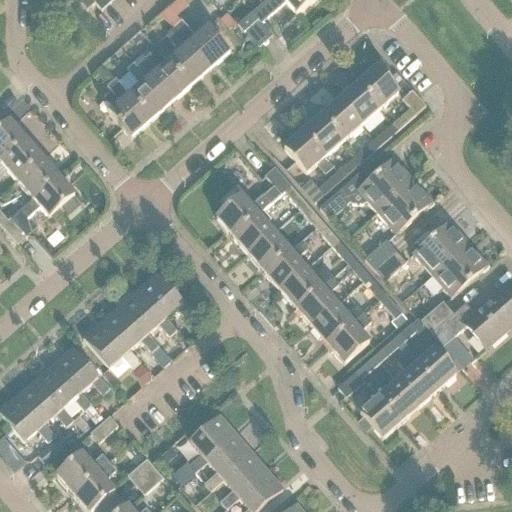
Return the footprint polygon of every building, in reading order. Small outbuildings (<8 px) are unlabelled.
[(85,14),(94,7),(87,0),(83,0),(77,5),(85,14)] [(100,14),(110,5),(105,0),(87,0),(94,7),(100,14)] [(228,0),(210,0),(218,9),(228,0)] [(268,0),(236,29),(242,36),(256,24),(259,28),(283,7),(294,20),(316,0),(268,0)] [(167,11),(159,18),(173,34),(181,27),(174,20),(167,11)] [(226,17),(218,24),(227,34),(235,27),(226,17)] [(205,30),(193,41),(181,27),(173,34),(209,75),(229,58),(205,30)] [(166,65),(189,92),(209,75),(173,34),(166,40),(178,54),(166,65)] [(170,109),(189,92),(166,65),(154,75),(142,61),(134,68),(170,109)] [(170,109),(134,68),(127,74),(139,88),(127,99),(126,99),(150,126),(170,109)] [(374,73),(356,89),(378,115),(397,99),(374,73)] [(126,99),(127,99),(114,84),(106,92),(118,106),(106,117),(130,144),(150,126),(126,99)] [(338,105),(360,131),(378,115),(356,89),(338,105)] [(319,121),(342,147),(360,131),(338,105),(319,121)] [(391,127),(397,134),(414,119),(408,113),(391,127)] [(342,147),(319,121),(301,137),(324,163),(342,147)] [(0,167),(25,145),(9,126),(0,134),(0,167)] [(378,151),(397,134),(391,127),(372,144),(378,151)] [(283,153),(305,179),(315,171),(323,180),(332,173),(323,163),(324,163),(301,137),(283,153)] [(361,166),(378,151),(372,144),(355,159),(361,166)] [(0,167),(16,186),(41,163),(25,145),(0,167)] [(342,182),(361,166),(355,159),(336,176),(342,182)] [(31,204),(57,181),(41,163),(16,186),(31,204)] [(393,164),(364,190),(355,180),(318,212),(328,224),(349,206),(351,208),(362,208),(365,206),(375,218),(411,186),(393,164)] [(281,198),(289,191),(272,172),(263,181),(272,191),(279,200),(281,198)] [(322,199),(342,182),(336,176),(317,193),(322,199)] [(57,181),(31,204),(32,204),(19,215),(26,223),(38,212),(48,222),(73,200),(57,181)] [(430,208),(411,186),(375,218),(394,239),(430,208)] [(272,191),(262,200),(269,209),(280,200),(279,200),(272,191)] [(298,215),(305,210),(289,191),(281,198),(282,197),(298,215)] [(229,211),(215,223),(231,242),(262,215),(269,209),(262,200),(249,211),(233,192),(221,202),(229,211)] [(314,234),(321,228),(305,210),(298,215),(314,234)] [(273,238),(264,227),(269,223),(262,215),(231,242),(247,260),(273,238)] [(0,231),(9,223),(6,226),(0,218),(0,231)] [(9,223),(0,231),(16,250),(26,242),(9,223)] [(330,251),(336,245),(321,228),(314,234),(330,251)] [(431,281),(467,250),(448,228),(412,260),(431,281)] [(247,260),(263,278),(289,256),(273,238),(247,260)] [(346,270),(352,264),(336,245),(330,251),(346,270)] [(289,256),(263,278),(279,296),(304,274),(295,263),(306,253),(300,246),(289,256)] [(374,276),(395,258),(384,246),(363,264),(374,276)] [(467,250),(431,281),(450,303),(486,271),(467,250)] [(395,258),(374,276),(383,286),(403,268),(395,258)] [(361,288),(368,282),(352,264),(346,270),(361,288)] [(304,274),(279,296),(294,314),(331,282),(324,274),(313,284),(304,274)] [(155,279),(137,295),(163,325),(165,323),(175,314),(186,326),(194,320),(182,307),(180,308),(155,279)] [(336,310),(326,299),(338,289),(331,282),(294,314),(310,332),(336,310)] [(377,306),(384,300),(368,282),(361,288),(377,306)] [(484,354),(511,329),(511,301),(504,292),(473,320),(464,309),(431,338),(432,339),(442,351),(464,332),(484,354)] [(145,341),(147,339),(157,330),(168,342),(176,336),(165,323),(163,325),(137,295),(119,311),(145,341)] [(384,300),(377,306),(393,324),(400,319),(384,300)] [(429,335),(450,317),(441,306),(420,325),(429,335)] [(352,328),(351,327),(362,318),(355,310),(345,320),(336,310),(310,332),(326,350),(352,328)] [(127,357),(129,355),(139,346),(150,358),(158,352),(147,339),(145,341),(119,311),(101,327),(127,357)] [(393,324),(390,327),(395,332),(404,324),(400,319),(393,324)] [(413,325),(409,329),(415,336),(414,337),(423,348),(432,339),(431,338),(429,335),(420,325),(417,322),(413,325)] [(121,362),(132,374),(139,367),(129,355),(127,357),(101,327),(82,343),(108,373),(121,362)] [(352,328),(326,350),(342,369),(368,347),(352,328)] [(391,344),(397,351),(414,337),(415,336),(409,329),(391,344)] [(379,367),(397,351),(391,344),(373,360),(379,367)] [(158,352),(150,358),(163,373),(170,366),(158,352)] [(70,353),(52,370),(78,399),(80,398),(90,388),(101,401),(109,394),(97,381),(96,382),(87,372),(70,353)] [(414,370),(436,396),(455,380),(432,354),(414,370)] [(361,382),(379,367),(373,360),(355,375),(361,382)] [(91,368),(87,372),(96,382),(97,381),(100,378),(91,368)] [(152,382),(140,369),(131,376),(143,390),(152,382)] [(60,415),(62,413),(72,404),(83,417),(91,410),(80,398),(78,399),(52,370),(34,385),(60,415)] [(418,412),(436,396),(414,370),(395,386),(418,412)] [(360,383),(361,382),(355,375),(336,393),(344,403),(363,386),(360,383)] [(42,431),(44,429),(54,420),(65,432),(73,426),(62,413),(60,415),(34,385),(16,401),(42,431)] [(377,390),(372,395),(400,428),(418,412),(395,386),(385,395),(381,391),(377,390)] [(381,444),(400,428),(372,395),(366,400),(366,404),(370,409),(359,418),(362,422),(371,432),(381,444)] [(36,436),(47,448),(55,442),(44,429),(42,431),(16,401),(0,415),(0,420),(23,447),(36,436)] [(91,410),(83,417),(95,430),(102,423),(91,410)] [(194,478),(206,468),(204,466),(234,439),(218,421),(188,447),(199,460),(188,470),(187,471),(194,478)] [(96,448),(115,431),(107,422),(88,438),(96,448)] [(362,422),(357,427),(365,437),(371,432),(362,422)] [(204,466),(206,468),(215,478),(203,489),(210,496),(222,486),(220,484),(250,458),(234,439),(204,466)] [(4,444),(0,447),(0,458),(9,450),(4,444)] [(53,444),(35,460),(44,470),(62,454),(53,444)] [(169,453),(160,461),(166,468),(175,460),(169,453)] [(13,455),(3,464),(13,476),(24,466),(13,455)] [(220,484),(222,486),(231,497),(219,507),(223,511),(228,511),(238,504),(236,502),(266,476),(250,458),(220,484)] [(71,500),(108,468),(101,460),(90,469),(81,459),(55,481),(71,500)] [(134,491),(154,474),(145,464),(125,481),(134,491)] [(108,468),(71,500),(82,511),(94,511),(113,496),(104,485),(115,475),(108,468)] [(186,468),(171,481),(179,491),(194,478),(187,471),(188,470),(186,468)] [(154,474),(134,491),(142,500),(161,483),(154,474)] [(236,502),(238,504),(244,511),(261,511),(282,494),(266,476),(236,502)]
